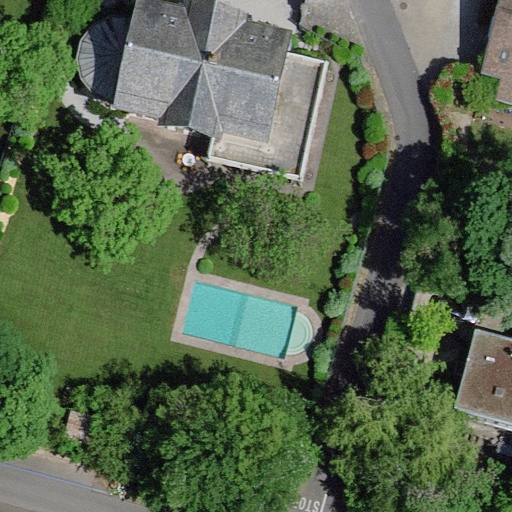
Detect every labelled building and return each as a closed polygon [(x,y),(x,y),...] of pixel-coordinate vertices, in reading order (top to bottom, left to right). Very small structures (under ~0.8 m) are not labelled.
[(511,0),(509,0),(501,28),(511,30),(511,35),(507,55),(511,56),(511,87),(506,109),(511,110),(511,0)] [(132,110),(150,32),(123,26),(107,30),(86,46),(82,71),(86,88),(98,101),(115,108),(132,110)] [(279,56),(152,26),(150,32),(132,110),(131,115),(218,135),(258,144),(277,62),(279,56)] [(326,73),(277,62),(258,144),(218,135),(214,158),(304,178),(326,73)] [(511,352),(478,343),(457,420),(511,435),(511,352)]
